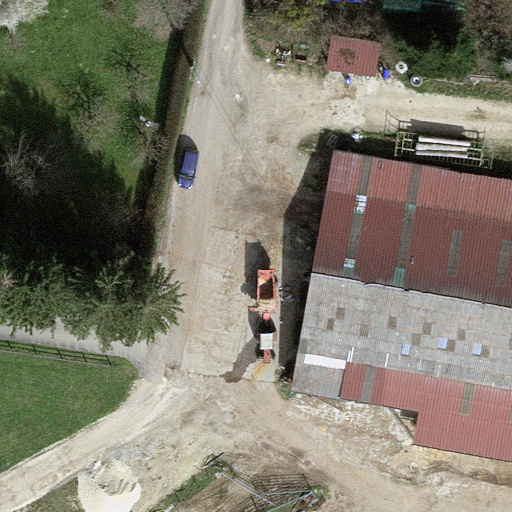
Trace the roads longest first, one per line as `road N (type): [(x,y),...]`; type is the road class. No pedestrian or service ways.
road 1 (track): [(210,511),(255,462),(247,416),(197,372),(132,426),(0,496)]
road 2 (residential): [(197,372),(256,0)]
